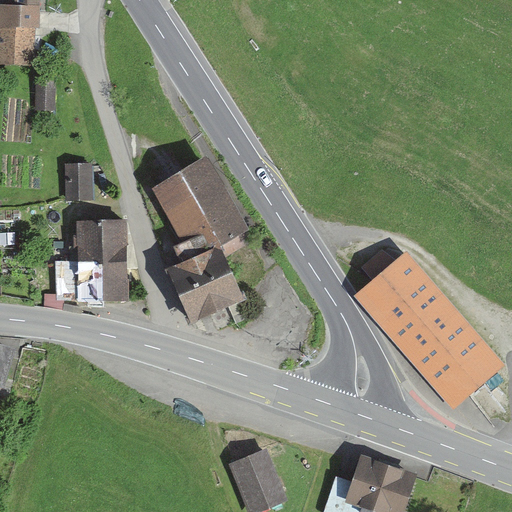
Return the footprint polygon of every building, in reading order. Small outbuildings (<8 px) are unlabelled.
[(28,27),(34,27),(34,0),(13,0),(13,8),(0,7),(0,61),(27,63),(28,27)] [(36,110),(54,111),(55,78),(37,77),(36,110)] [(240,231),(201,162),(153,190),(183,242),(172,248),(179,266),(215,247),(240,231)] [(64,167),(65,199),(86,198),(86,167),(64,167)] [(43,303),(43,308),(45,308),(57,310),(57,299),(123,300),(121,221),(76,223),(76,237),(71,237),(72,248),(76,248),(76,260),(72,260),(72,262),(55,261),(55,298),(43,295),(43,303)] [(464,390),(495,364),(403,258),(372,284),(357,297),(449,404),(464,390)] [(230,463),(250,511),(252,511),(280,500),(260,451),(230,463)] [(381,511),(382,511),(397,511),(410,476),(359,459),(350,486),(331,480),(320,511),(344,511),(345,509),(355,511),(381,511)]
